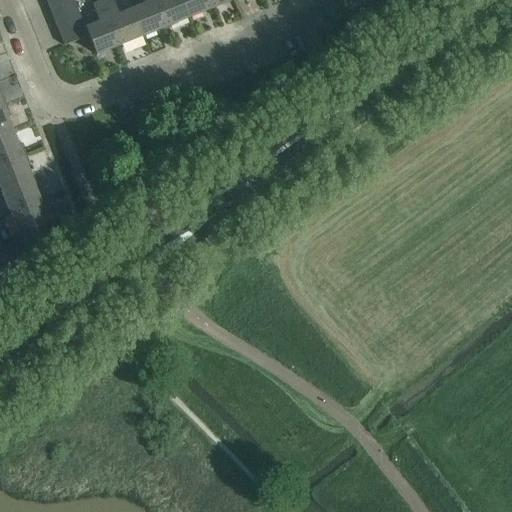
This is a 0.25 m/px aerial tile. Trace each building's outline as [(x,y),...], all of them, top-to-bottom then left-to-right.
[(75,0),(54,0),(49,2),(53,13),(77,4),(75,0)] [(102,0),(103,2),(121,46),(144,37),(133,10),(120,15),(113,0),(102,0)] [(144,0),(147,5),(133,10),(144,37),(167,27),(155,0),(144,0)] [(155,0),(167,27),(190,18),(182,0),(155,0)] [(182,0),(190,18),(212,9),(208,0),(182,0)] [(208,0),(212,9),(234,0),(208,0)] [(101,23),(87,29),(90,37),(97,55),(121,46),(103,2),(94,6),(101,23)] [(77,4),(53,13),(57,24),(81,15),(77,4)] [(81,15),(57,24),(62,35),(85,26),(81,15)] [(85,26),(62,35),(66,46),(90,37),(87,29),(85,26)] [(6,108),(0,110),(0,137),(12,132),(6,119),(10,118),(6,108)] [(12,132),(0,137),(0,163),(24,154),(21,144),(17,146),(12,132)] [(24,154),(0,163),(0,189),(0,190),(30,178),(25,165),(28,164),(24,154)] [(30,178),(0,190),(9,213),(43,200),(39,190),(35,192),(30,178)] [(43,200),(9,213),(19,236),(19,237),(49,225),(43,211),(47,209),(43,200)]
